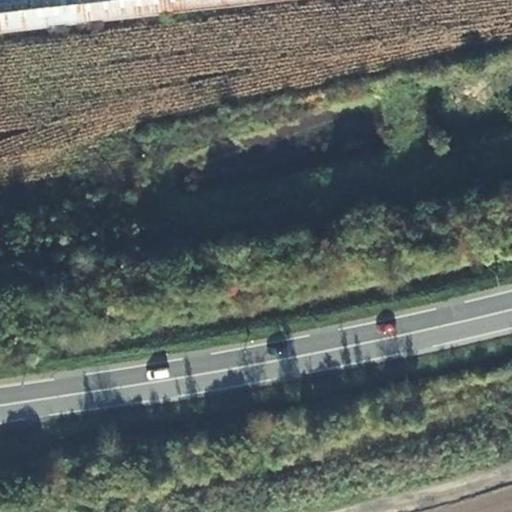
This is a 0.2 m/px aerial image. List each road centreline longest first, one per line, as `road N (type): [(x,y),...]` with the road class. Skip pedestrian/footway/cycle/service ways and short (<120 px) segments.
road 1 (secondary): [(218,369),(511,306)]
road 2 (secondary): [(0,409),(218,369)]
road 3 (secondary): [(218,369),(0,393)]
